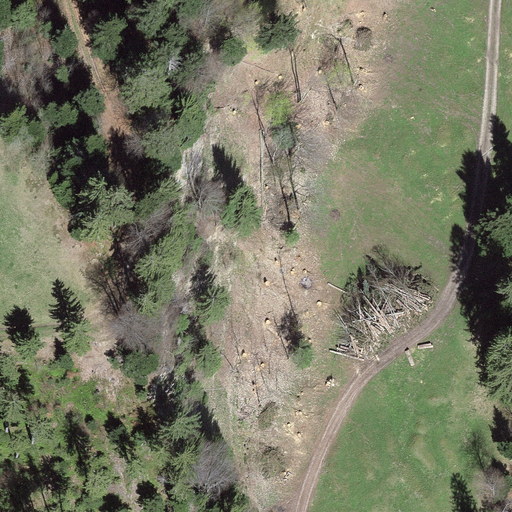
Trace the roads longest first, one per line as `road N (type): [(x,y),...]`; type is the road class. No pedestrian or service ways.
road 1 (track): [(484,0),(453,193),(427,263),(350,314),(285,375),(233,481),(228,511)]
road 2 (track): [(0,334),(88,320),(110,306),(128,272),(122,140),(72,0)]
